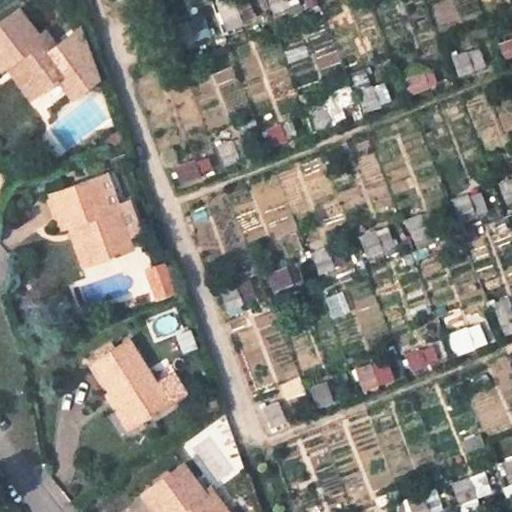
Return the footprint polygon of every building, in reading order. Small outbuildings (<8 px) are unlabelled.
[(241,22),(255,17),(249,0),(247,0),(235,5),(234,1),(218,7),(227,30),(242,25),(241,22)] [(268,0),(273,11),(297,2),(295,0),(268,0)] [(59,78),(73,96),(99,76),(80,27),(57,45),(44,31),(39,34),(17,8),(0,22),(0,69),(1,71),(4,68),(12,61),(37,95),(59,78)] [(180,45),(208,34),(202,16),(173,26),(180,45)] [(504,59),(511,56),(511,34),(497,39),(504,59)] [(458,75),(484,65),(477,47),(452,57),(458,75)] [(4,68),(29,102),(37,95),(12,61),(4,68)] [(410,93),(436,83),(429,64),(404,75),(410,93)] [(363,111),(389,101),(382,81),(356,91),(363,111)] [(317,129),(342,119),(336,101),(310,111),(317,129)] [(272,149),(299,137),(292,118),(265,130),(272,149)] [(223,165),(238,159),(231,140),(216,146),(223,165)] [(111,165),(126,159),(123,149),(107,155),(111,165)] [(181,183),(207,173),(199,154),(174,165),(181,183)] [(114,255),(132,249),(127,237),(139,232),(128,201),(118,204),(107,175),(49,194),(62,229),(67,227),(75,224),(90,263),(108,256),(110,259),(115,257),(114,255)] [(506,202),(511,200),(511,178),(498,183),(506,202)] [(461,221),(475,215),(475,213),(487,210),(480,192),(468,197),(468,194),(453,199),(461,221)] [(412,237),(435,229),(429,211),(406,220),(412,237)] [(67,227),(82,266),(90,263),(75,224),(67,227)] [(366,254),(393,244),(387,227),(360,237),(366,254)] [(319,273),(343,264),(337,245),(311,254),(319,273)] [(151,299),(171,292),(160,259),(140,266),(151,299)] [(272,291),(299,280),(292,262),(265,273),(272,291)] [(226,309),(253,299),(246,280),(220,291),(226,309)] [(498,316),(504,335),(511,331),(511,316),(510,311),(498,316)] [(471,345),(481,341),(476,324),(457,331),(453,319),(443,323),(456,354),(473,348),(471,345)] [(177,335),(183,352),(196,348),(190,331),(177,335)] [(136,425),(185,394),(173,375),(156,386),(129,341),(90,365),(110,394),(115,391),(136,425)] [(412,371),(439,359),(432,341),(404,351),(412,371)] [(363,390),(377,385),(370,364),(355,370),(363,390)] [(316,408),(330,402),(323,384),(309,389),(316,408)] [(106,396),(128,430),(136,425),(115,391),(110,394),(106,396)] [(271,427),(295,417),(288,398),(264,408),(271,427)] [(511,459),(502,464),(509,482),(511,480),(511,459)] [(225,511),(210,489),(204,493),(184,466),(143,494),(155,511),(225,511)] [(452,484),(460,506),(478,499),(476,494),(485,491),(479,475),(452,484)] [(412,511),(427,511),(421,494),(407,499),(412,511)]
